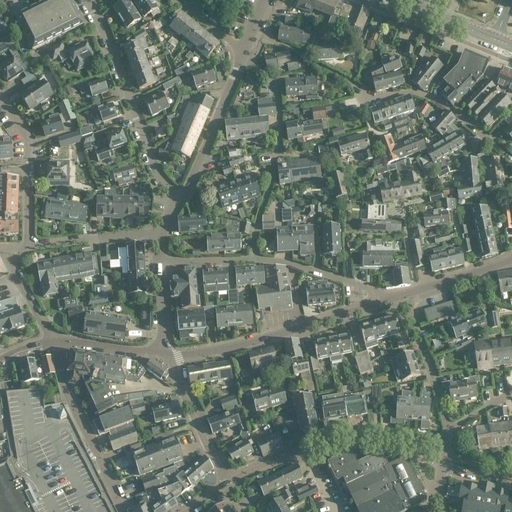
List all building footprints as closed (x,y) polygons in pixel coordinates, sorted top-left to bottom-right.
[(84,25),(73,2),(71,0),(47,0),(26,11),(26,15),(22,17),(18,14),(15,16),(32,51),(84,25)] [(128,0),(114,9),(126,29),(141,20),(128,0)] [(137,0),(134,2),(139,10),(153,1),(152,0),(137,0)] [(330,0),(300,0),(297,8),(311,14),(307,21),(334,30),(344,5),(330,0)] [(158,9),(153,1),(139,10),(144,18),(150,14),(153,17),(160,13),(158,9)] [(355,6),(354,9),(344,5),(334,30),(338,31),(358,39),(369,12),(355,6)] [(3,21),(0,14),(0,37),(9,32),(3,21)] [(180,35),(180,34),(190,22),(181,15),(174,23),(172,21),(168,27),(179,36),(180,35)] [(152,25),(155,31),(166,25),(163,19),(152,25)] [(189,42),(199,30),(190,22),(180,34),(180,35),(189,42)] [(278,40),(290,41),(309,44),(311,28),(308,28),(308,31),(280,27),(278,40)] [(189,42),(198,49),(208,37),(199,30),(189,42)] [(137,42),(138,43),(124,48),(127,58),(142,52),(148,50),(143,38),(146,37),(143,31),(133,37),(137,42)] [(0,54),(8,50),(14,46),(8,35),(0,39),(0,54)] [(314,46),(314,61),(341,59),(340,40),(338,40),(338,38),(335,38),(335,45),(324,46),(324,35),(314,36),(314,46)] [(218,46),(218,45),(208,37),(198,49),(193,54),(198,58),(201,54),(207,59),(213,51),(216,53),(220,48),(218,46)] [(368,41),(367,49),(374,50),(375,42),(368,41)] [(68,51),(68,52),(66,53),(62,44),(48,51),(53,61),(59,58),(62,63),(71,59),(77,71),(86,67),(83,62),(92,57),(92,56),(92,54),(91,51),(89,50),(85,43),(68,51)] [(412,56),(414,46),(407,45),(405,54),(412,56)] [(425,51),(419,48),(416,55),(422,58),(425,51)] [(278,69),(277,67),(287,65),(288,72),(299,69),(296,59),(290,60),(289,51),(264,57),(268,70),(275,68),(276,70),(278,69)] [(142,52),(127,58),(131,68),(146,63),(142,52)] [(458,68),(444,82),(461,99),(482,78),(488,63),(464,53),(458,68)] [(18,54),(13,58),(0,66),(0,70),(4,76),(3,78),(5,81),(7,81),(8,82),(23,72),(18,65),(23,62),(18,54)] [(382,61),(383,63),(382,63),(386,74),(401,68),(396,57),(389,60),(388,58),(387,57),(386,57),(383,58),(382,59),(382,61)] [(36,58),(27,63),(29,68),(39,63),(36,58)] [(433,79),(442,67),(431,58),(421,70),(433,79)] [(131,68),(135,79),(150,73),(146,63),(131,68)] [(177,77),(189,72),(186,66),(174,71),(177,77)] [(215,82),(210,67),(191,73),(194,83),(191,84),(193,88),(196,87),(196,88),(215,82)] [(376,92),(391,88),(388,75),(384,76),(380,67),(370,72),(372,79),(376,92)] [(511,72),(502,69),(500,74),(495,71),(490,82),(496,85),(495,86),(511,92),(511,72)] [(412,82),(423,91),(433,79),(421,70),(412,82)] [(400,72),(388,75),(391,88),(403,85),(403,84),(404,84),(403,80),(402,80),(400,72)] [(150,73),(135,79),(139,90),(154,84),(150,73)] [(31,74),(26,78),(21,81),(24,86),(35,79),(31,74)] [(285,80),(286,97),(306,96),(306,100),(318,99),(318,94),(316,94),(315,79),(285,80)] [(103,80),(90,84),(89,82),(78,86),(82,95),(91,91),(93,97),(107,92),(103,80)] [(176,86),(173,80),(162,86),(165,91),(176,86)] [(43,81),(20,97),(29,110),(40,103),(42,106),(40,107),(43,112),(48,108),(45,104),(46,103),(44,100),(53,94),(43,81)] [(487,81),(464,105),(488,129),(511,105),(487,81)] [(437,89),(442,94),(441,95),(453,107),(461,99),(444,82),(437,89)] [(69,88),(64,90),(67,97),(77,93),(74,87),(70,89),(69,88)] [(169,108),(162,93),(145,102),(152,117),(169,108)] [(183,117),(203,126),(213,101),(201,96),(197,98),(193,106),(189,104),(183,117)] [(413,111),(408,96),(398,100),(401,108),(396,109),(402,127),(406,126),(414,124),(413,120),(407,122),(404,114),(413,111)] [(401,108),(398,100),(380,106),(382,114),(389,112),(391,118),(395,117),(397,121),(394,122),(396,129),(402,127),(396,109),(401,108)] [(58,115),(49,118),(50,120),(41,124),(45,137),(63,131),(61,124),(65,123),(66,123),(76,119),(68,101),(58,105),(62,115),(58,116),(58,115)] [(100,104),(90,107),(96,125),(103,122),(116,117),(112,105),(101,108),(100,104)] [(425,104),(419,113),(424,116),(429,107),(425,104)] [(259,118),(246,119),(225,121),(227,141),(268,137),(267,117),(276,116),(274,105),(271,105),(258,107),(259,118)] [(303,137),(322,133),(320,120),(326,119),(325,111),(332,110),(331,105),(324,106),(324,107),(312,109),(312,110),(310,110),(310,109),(302,110),(303,115),(310,114),(310,113),(312,113),(313,121),(301,123),(303,137)] [(370,109),(375,124),(382,122),(385,131),(392,128),(388,119),(391,118),(389,112),(382,114),(380,106),(370,109)] [(442,136),(445,138),(458,131),(452,125),(456,120),(445,111),(431,127),(442,136)] [(203,126),(183,117),(181,122),(183,123),(177,136),(195,144),(203,126)] [(286,124),(288,141),(303,137),(301,123),(301,121),(286,124)] [(173,122),(167,125),(169,131),(176,127),(173,122)] [(155,145),(166,143),(163,124),(152,126),(155,145)] [(90,126),(79,130),(81,137),(93,133),(91,126),(90,126)] [(406,126),(402,127),(396,129),(398,134),(401,133),(408,131),(406,126)] [(111,151),(126,145),(121,129),(105,134),(110,148),(96,153),(99,162),(113,157),(111,151)] [(344,134),(343,129),(332,131),(334,137),(344,134)] [(79,132),(57,139),(60,149),(82,142),(79,132)] [(441,159),(449,154),(466,145),(459,133),(443,142),(426,152),(432,164),(420,170),(425,178),(434,173),(445,167),(441,159)] [(93,134),(82,138),(85,152),(92,149),(90,143),(96,141),(93,134)] [(341,156),(361,150),(364,161),(372,159),(365,135),(346,140),(347,142),(338,144),(337,144),(340,156),(341,156)] [(195,144),(177,136),(173,146),(167,143),(164,151),(168,152),(171,151),(189,159),(195,144)] [(386,164),(425,149),(420,137),(394,147),(393,144),(394,143),(391,137),(377,142),(386,164)] [(0,139),(0,156),(0,160),(12,158),(10,138),(0,139)] [(226,159),(227,162),(228,161),(230,167),(238,165),(238,164),(244,162),(242,156),(242,157),(237,157),(226,159)] [(290,183),(311,180),(312,187),(324,185),(323,178),(322,178),(319,158),(277,164),(280,185),(290,183)] [(486,160),(489,182),(485,183),(486,189),(504,186),(500,158),(486,160)] [(404,161),(395,164),(396,170),(405,168),(411,167),(409,159),(408,159),(404,161)] [(479,184),(476,159),(462,161),(462,165),(460,166),(461,172),(463,172),(466,187),(479,184)] [(50,165),(48,165),(48,182),(50,182),(50,187),(69,187),(69,162),(50,162),(50,165)] [(136,177),(133,166),(127,167),(126,164),(119,166),(120,169),(113,171),(116,182),(118,182),(119,186),(131,183),(130,179),(136,177)] [(222,170),(224,175),(232,173),(230,167),(222,170)] [(445,167),(434,173),(437,179),(448,173),(445,167)] [(177,172),(174,182),(180,184),(184,175),(177,172)] [(335,199),(349,195),(343,172),(329,175),(335,199)] [(411,197),(422,195),(419,179),(418,173),(407,175),(408,181),(411,197)] [(14,192),(18,192),(18,177),(0,176),(0,197),(14,198),(14,192)] [(235,182),(216,188),(223,210),(242,203),(260,197),(252,176),(235,182)] [(394,200),(390,185),(386,185),(386,181),(378,182),(382,203),(394,200)] [(399,183),(402,199),(411,197),(408,181),(399,183)] [(402,199),(399,183),(390,185),(394,200),(402,199)] [(466,187),(457,188),(458,200),(481,196),(479,184),(466,187)] [(110,190),(105,190),(105,197),(97,197),(97,218),(110,218),(110,190)] [(110,218),(113,218),(113,219),(118,219),(118,218),(122,218),(123,197),(115,197),(115,190),(110,190),(110,218)] [(122,218),(126,218),(126,219),(132,219),(132,218),(135,218),(135,191),(130,190),(130,197),(123,197),(122,218)] [(135,218),(148,218),(148,198),(140,197),(141,191),(135,191),(135,218)] [(45,218),(63,221),(66,202),(67,194),(57,192),(56,200),(47,199),(45,218)] [(444,199),(442,192),(429,195),(431,203),(444,199)] [(376,193),(369,195),(370,202),(378,200),(376,193)] [(0,197),(0,216),(17,216),(18,198),(14,198),(0,197)] [(442,201),(443,209),(443,211),(446,211),(455,210),(454,200),(442,201)] [(63,221),(85,224),(87,206),(79,205),(79,204),(66,202),(63,221)] [(314,215),(314,214),(312,204),(301,206),(302,212),(307,211),(308,216),(314,215)] [(505,226),(511,225),(508,206),(502,207),(505,226)] [(471,210),(475,227),(491,223),(487,207),(471,210)] [(448,224),(447,212),(446,212),(446,211),(443,211),(443,209),(434,211),(434,214),(423,215),(425,227),(448,224)] [(287,228),(276,229),(277,252),(292,251),(292,228),(291,210),(282,210),(282,222),(287,222),(287,228)] [(361,220),(361,231),(401,233),(401,222),(381,221),(381,219),(383,219),(383,216),(373,216),(373,212),(367,211),(367,221),(361,220)] [(17,216),(0,216),(0,234),(17,234),(17,216)] [(205,216),(178,218),(179,233),(206,232),(205,216)] [(226,228),(232,227),(232,221),(221,219),(221,228),(226,228)] [(232,227),(226,228),(226,236),(239,235),(240,233),(243,223),(232,221),(232,227)] [(274,229),(274,222),(262,223),(263,230),(274,229)] [(243,223),(240,233),(248,235),(250,225),(243,223)] [(491,223),(475,227),(478,242),(494,239),(491,223)] [(324,255),(340,254),(339,226),(323,227),(324,255)] [(314,256),(313,227),(292,228),(292,251),(300,251),(300,256),(314,256)] [(422,230),(414,232),(415,240),(424,238),(422,230)] [(443,242),(450,240),(448,232),(440,234),(441,236),(443,242)] [(239,235),(226,236),(223,236),(224,252),(240,251),(239,235)] [(207,236),(208,253),(224,252),(223,236),(207,236)] [(497,255),(494,239),(478,242),(481,258),(497,255)] [(410,242),(415,268),(424,266),(419,241),(410,242)] [(370,252),(370,243),(363,243),(363,252),(362,267),(392,268),(392,253),(370,252)] [(123,275),(145,274),(143,244),(126,245),(126,249),(99,252),(101,276),(123,275)] [(434,256),(429,257),(432,272),(449,268),(445,253),(443,248),(433,251),(434,256)] [(460,250),(445,253),(449,268),(463,265),(460,250)] [(82,279),(94,276),(98,275),(95,254),(91,255),(90,253),(82,255),(83,263),(84,263),(85,266),(80,267),(82,279)] [(84,263),(83,263),(82,255),(67,257),(71,280),(77,280),(82,279),(80,267),(85,266),(84,263)] [(54,278),(55,283),(56,283),(71,280),(67,257),(50,261),(54,278)] [(40,281),(54,278),(50,261),(37,263),(40,281)] [(385,284),(386,289),(395,288),(410,286),(406,264),(395,266),(395,271),(392,271),(394,283),(385,284)] [(264,284),(263,267),(249,268),(251,285),(264,284)] [(287,267),(265,268),(268,286),(271,286),(273,286),(274,290),(290,288),(287,267)] [(235,270),(237,286),(251,285),(249,268),(235,270)] [(171,299),(183,298),(183,300),(181,300),(181,309),(200,308),(199,298),(195,298),(194,297),(197,296),(195,269),(180,270),(181,278),(169,279),(171,299)] [(227,269),(215,270),(216,293),(228,292),(228,291),(227,269)] [(216,293),(215,270),(203,271),(204,293),(216,293)] [(511,270),(496,273),(500,294),(511,291),(511,270)] [(146,294),(145,274),(123,275),(123,279),(127,278),(128,295),(146,294)] [(56,283),(55,283),(54,278),(40,281),(41,288),(42,288),(43,297),(58,295),(56,283)] [(317,283),(318,287),(306,289),(308,306),(335,303),(333,286),(327,286),(326,282),(317,283)] [(101,287),(101,286),(94,287),(95,299),(102,298),(101,287)] [(271,313),(292,311),(290,288),(274,290),(273,286),(271,286),(268,286),(268,287),(255,287),(258,311),(267,310),(266,308),(270,308),(271,313)] [(228,291),(228,292),(229,305),(238,304),(237,291),(228,291)] [(0,333),(0,334),(10,331),(10,332),(15,330),(14,330),(24,327),(18,309),(15,298),(0,302),(0,333)] [(77,299),(63,301),(64,310),(71,309),(78,307),(77,299)] [(457,301),(450,303),(454,315),(460,313),(457,301)] [(454,315),(450,303),(444,305),(447,318),(454,315)] [(447,318),(444,305),(437,307),(441,320),(447,318)] [(252,324),(251,306),(233,308),(234,326),(252,324)] [(177,312),(180,340),(189,339),(188,330),(205,329),(204,319),(214,318),(213,307),(203,308),(203,310),(177,312)] [(441,320),(437,307),(431,309),(435,322),(441,320)] [(68,310),(69,318),(84,316),(82,308),(68,310)] [(215,309),(217,328),(234,326),(233,308),(215,309)] [(428,324),(435,322),(431,309),(424,312),(428,324)] [(463,319),(466,326),(467,326),(470,333),(487,326),(480,311),(463,319)] [(87,313),(83,334),(124,340),(127,319),(87,313)] [(489,330),(491,329),(500,328),(497,314),(487,315),(489,330)] [(383,319),(389,337),(400,334),(394,315),(383,319)] [(376,341),(389,337),(383,319),(371,323),(376,341)] [(467,326),(466,326),(463,319),(450,324),(456,339),(462,336),(463,339),(466,338),(467,340),(472,338),(470,333),(467,326)] [(371,323),(359,327),(364,345),(366,350),(378,346),(376,341),(371,323)] [(341,356),(353,353),(349,334),(337,337),(341,356)] [(330,363),(342,361),(341,356),(337,337),(325,339),(329,358),(330,363)] [(511,338),(473,343),(478,370),(494,368),(494,366),(511,364),(511,338)] [(325,339),(313,342),(316,357),(310,358),(313,371),(319,370),(317,361),(329,358),(325,339)] [(307,361),(302,362),(298,341),(284,344),(288,361),(295,359),(297,367),(292,368),(294,376),(309,371),(307,361)] [(472,347),(463,348),(463,356),(472,356),(472,347)] [(272,348),(248,354),(252,370),(276,364),(272,348)] [(71,353),(70,355),(69,362),(67,362),(66,363),(67,363),(67,364),(69,364),(67,376),(70,376),(69,381),(71,384),(75,384),(77,382),(78,377),(83,378),(84,369),(91,370),(93,356),(94,356),(95,355),(93,355),(74,352),(73,352),(71,353)] [(364,367),(371,364),(367,352),(360,354),(364,367)] [(413,352),(390,359),(394,371),(417,364),(413,352)] [(358,369),(364,367),(360,354),(354,356),(358,369)] [(45,375),(55,373),(51,356),(41,358),(45,375)] [(99,416),(116,405),(106,386),(104,385),(105,381),(103,380),(105,368),(107,357),(106,357),(106,358),(99,357),(98,359),(96,359),(96,356),(94,356),(93,356),(91,370),(84,369),(83,378),(82,379),(85,385),(85,386),(99,416)] [(125,375),(126,371),(125,371),(126,361),(127,360),(107,357),(105,368),(103,380),(105,381),(123,383),(122,385),(130,386),(131,376),(125,375)] [(34,360),(19,363),(24,383),(39,380),(34,360)] [(162,377),(166,379),(168,376),(167,370),(162,366),(163,365),(159,362),(158,363),(153,360),(147,368),(145,367),(144,368),(147,371),(147,370),(160,380),(162,377)] [(126,361),(125,371),(126,371),(137,373),(142,377),(147,371),(144,368),(136,363),(126,361)] [(216,363),(187,368),(188,370),(187,371),(188,376),(189,376),(189,378),(188,378),(189,384),(190,384),(190,386),(218,381),(218,382),(228,380),(228,381),(232,380),(229,363),(216,365),(216,363)] [(371,364),(364,367),(358,369),(360,375),(373,371),(371,364)] [(402,382),(421,376),(417,364),(394,371),(397,382),(402,381),(402,382)] [(283,369),(277,370),(279,380),(285,378),(283,369)] [(469,381),(460,383),(464,399),(469,398),(470,399),(474,398),(475,397),(476,397),(474,383),(479,382),(478,376),(468,378),(469,381)] [(274,389),(267,391),(271,408),(286,404),(281,387),(278,381),(272,383),(274,389)] [(449,388),(451,401),(452,401),(454,402),(458,401),(459,400),(464,399),(460,383),(452,384),(452,381),(442,383),(443,389),(449,388)] [(110,511),(102,496),(108,493),(92,462),(63,405),(55,407),(54,400),(43,402),(41,391),(22,392),(12,393),(9,393),(6,393),(11,427),(6,428),(6,433),(8,440),(11,459),(0,463),(0,511),(110,511)] [(252,396),(257,412),(271,408),(267,391),(252,396)] [(397,425),(403,425),(403,420),(421,422),(420,429),(428,430),(429,422),(428,422),(430,400),(429,400),(430,395),(423,394),(422,400),(412,399),(412,393),(402,392),(402,398),(398,398),(397,420),(397,425)] [(324,420),(347,416),(344,400),(344,399),(343,399),(343,394),(322,397),(322,403),(321,403),(324,420)] [(294,400),(293,402),(294,405),(295,406),(297,416),(315,412),(311,395),(294,399),(294,400)] [(344,400),(347,416),(364,413),(362,396),(344,399),(344,400)] [(223,410),(237,405),(234,397),(220,402),(223,410)] [(131,402),(129,402),(133,418),(146,415),(142,400),(131,402)] [(177,403),(152,409),(156,423),(180,417),(177,403)] [(505,407),(498,408),(500,419),(507,418),(505,407)] [(128,409),(117,413),(93,422),(99,434),(98,435),(99,435),(106,434),(109,433),(132,424),(132,423),(134,422),(128,409)] [(240,424),(235,410),(207,421),(213,434),(240,424)] [(297,416),(300,431),(302,431),(303,432),(307,431),(308,430),(318,428),(315,412),(297,416)] [(254,422),(249,424),(252,432),(257,430),(254,422)] [(109,433),(110,437),(108,438),(113,451),(138,442),(132,424),(109,433)] [(248,424),(243,426),(245,430),(240,432),(240,437),(247,434),(246,432),(250,431),(248,424)] [(506,436),(508,435),(506,424),(489,426),(493,448),(508,446),(506,436)] [(493,448),(489,426),(476,428),(478,445),(471,446),(471,452),(479,450),(479,451),(493,448)] [(263,457),(283,449),(277,434),(257,443),(263,457)] [(174,467),(176,467),(177,469),(184,466),(182,460),(183,460),(175,438),(132,454),(139,476),(173,464),(174,467)] [(253,445),(249,438),(226,451),(234,464),(254,453),(250,447),(253,445)] [(402,460),(384,458),(371,457),(353,456),(351,452),(326,463),(329,468),(328,469),(329,471),(330,471),(343,498),(350,494),(358,511),(404,511),(427,501),(406,458),(402,460)] [(200,480),(201,480),(213,469),(204,456),(193,466),(196,471),(194,473),(200,480)] [(126,459),(113,465),(116,473),(130,466),(126,459)] [(286,469),(293,483),(303,478),(297,465),(286,469)] [(179,476),(172,481),(182,495),(188,490),(192,487),(200,480),(194,473),(196,471),(193,466),(183,474),(182,473),(179,476)] [(182,495),(172,481),(179,476),(177,469),(176,467),(174,467),(163,471),(164,473),(157,476),(158,476),(154,478),(154,477),(142,482),(145,492),(151,490),(153,494),(157,493),(161,501),(147,508),(149,511),(151,510),(151,511),(165,511),(168,510),(169,511),(177,506),(173,500),(174,500),(182,495)] [(272,476),(278,490),(293,483),(286,469),(272,476)] [(272,476),(257,483),(263,496),(278,490),(272,476)] [(511,511),(511,504),(507,503),(509,493),(494,491),(495,486),(482,483),(480,491),(460,487),(456,486),(455,489),(450,488),(449,496),(457,497),(457,495),(462,496),(460,503),(463,504),(462,511),(464,511),(463,511),(511,511)] [(308,490),(306,485),(296,490),(298,495),(302,493),(308,490)] [(304,499),(318,493),(315,487),(308,490),(302,493),(304,499)] [(149,511),(147,508),(161,501),(157,493),(153,494),(151,490),(145,492),(144,493),(147,500),(145,501),(138,504),(139,505),(132,508),(134,511),(148,511),(149,511)] [(291,498),(288,490),(282,493),(286,500),(291,498)] [(302,493),(298,495),(296,496),(299,501),(304,499),(302,493)] [(269,511),(282,511),(287,509),(281,498),(266,507),(269,511)]
